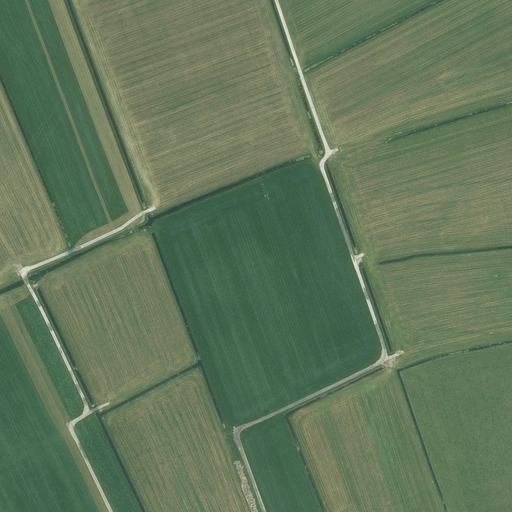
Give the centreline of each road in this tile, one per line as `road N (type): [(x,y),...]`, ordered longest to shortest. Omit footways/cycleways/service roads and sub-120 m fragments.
road 1 (track): [(264,511),(237,429),(386,358),(276,0)]
road 2 (track): [(110,511),(70,427),(89,412),(23,273),(153,208)]
